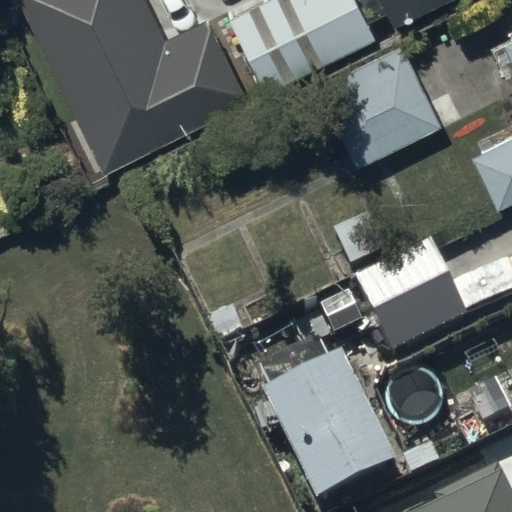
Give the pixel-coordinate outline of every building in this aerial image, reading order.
[(140,0),(10,0),(96,176),(256,98),(214,11),(159,38),(140,0)] [(354,0),(261,0),(225,18),(262,92),(373,37),(354,0)] [(374,0),(389,28),(445,0),(374,0)] [(511,73),(511,132),(466,154),(491,207),(511,196),(511,35),(497,42),(511,73)] [(397,46),(313,88),(353,167),(437,125),(397,46)] [(351,297),(320,311),(340,355),(375,339),(386,366),(459,333),(426,260),(349,294),(351,297)] [(338,367),(259,407),(312,511),(327,511),(394,478),(338,367)] [(511,511),(498,483),(436,511),(511,511)]
